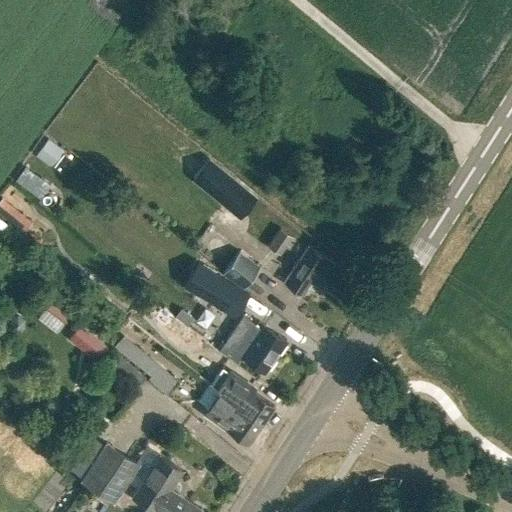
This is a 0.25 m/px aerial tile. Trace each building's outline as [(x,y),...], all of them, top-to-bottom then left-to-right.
[(37,153),(52,165),(64,149),(49,137),(37,153)] [(240,216),(255,197),(208,159),(193,178),(240,216)] [(41,196),(51,183),(26,165),(16,178),(41,196)] [(0,209),(0,220),(8,226),(13,218),(0,209)] [(147,221),(168,241),(176,232),(155,213),(147,221)] [(281,254),(293,236),(280,227),(267,245),(281,254)] [(341,273),(343,270),(307,245),(284,280),(303,292),(310,281),(323,290),(326,286),(344,298),(355,282),(341,273)] [(243,288),(261,265),(240,249),(222,272),(243,288)] [(184,284),(217,305),(226,289),(214,282),(219,274),(198,261),(184,284)] [(51,302),(45,309),(63,323),(69,316),(51,302)] [(166,311),(157,323),(178,337),(186,325),(166,311)] [(266,371),(286,340),(259,321),(256,325),(242,315),(219,350),(235,360),(239,353),(266,371)] [(160,365),(123,334),(115,345),(151,375),(160,365)] [(94,336),(82,351),(97,362),(108,348),(94,336)] [(237,408),(261,424),(274,406),(240,383),(241,381),(231,373),(222,367),(212,383),(210,382),(209,383),(218,390),(217,392),(237,408)] [(248,443),(261,424),(237,408),(217,392),(207,406),(206,408),(226,422),(223,426),(248,443)] [(115,501),(139,464),(107,443),(83,480),(115,501)] [(159,511),(202,511),(204,510),(171,488),(182,470),(160,455),(133,495),(159,511)]
